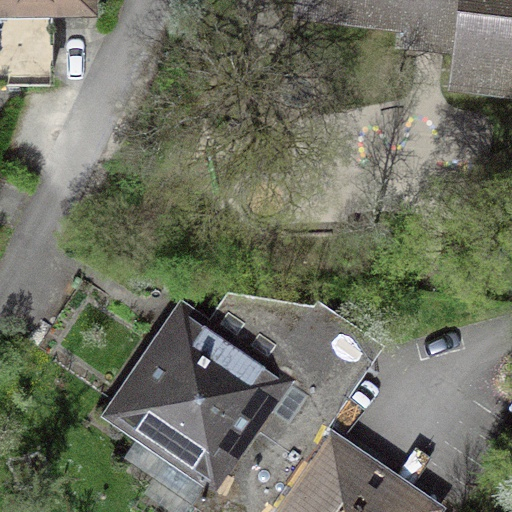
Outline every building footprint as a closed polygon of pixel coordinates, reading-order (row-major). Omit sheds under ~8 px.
[(0,0),(0,15),(47,15),(50,15),(50,8),(83,8),(82,0),(0,0)] [(511,91),(511,0),(301,0),(300,13),(406,25),(408,0),(433,0),(457,3),(453,31),(461,32),(455,85),(511,91)] [(0,45),(0,86),(47,86),(47,46),(0,45)] [(278,360),(330,395),(366,341),(315,306),(278,360)] [(373,484),(378,476),(328,442),(323,450),(303,436),(308,428),(291,416),(286,424),(265,411),(283,384),(180,314),(109,416),(212,488),(200,505),(209,511),(430,511),(392,486),(387,494),(373,484)]
